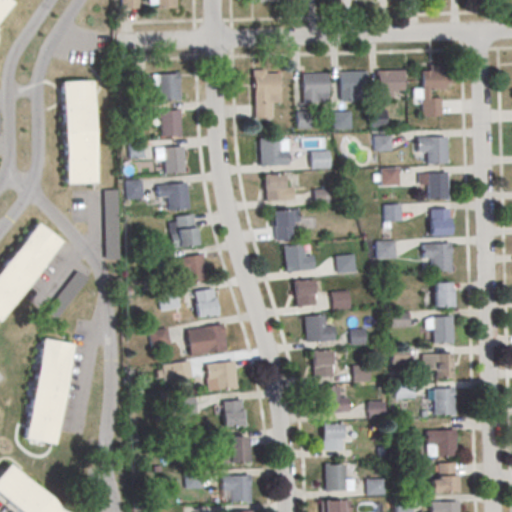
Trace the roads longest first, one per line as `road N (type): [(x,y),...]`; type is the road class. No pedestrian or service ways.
road 1 (residential): [(284,511),(275,395),(222,201),(210,0)]
road 2 (residential): [(492,511),(477,31)]
road 3 (residential): [(511,29),(112,43)]
road 4 (residential): [(111,511),(100,279),(48,212),(7,177)]
road 5 (residential): [(0,238),(33,197),(47,61),(85,0)]
road 6 (residential): [(51,0),(15,58),(11,167),(0,189)]
